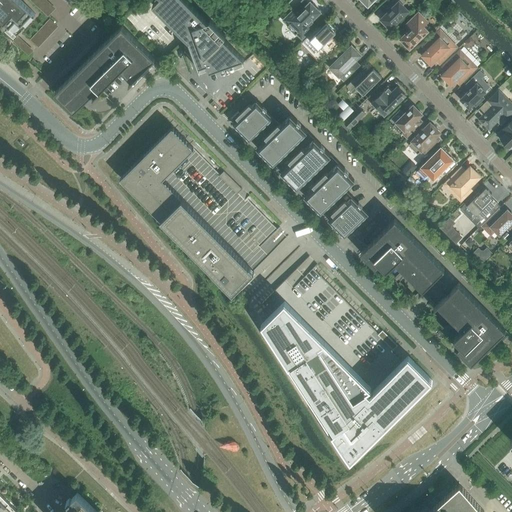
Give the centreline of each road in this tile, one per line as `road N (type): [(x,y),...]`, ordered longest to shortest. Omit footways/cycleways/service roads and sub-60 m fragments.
road 1 (tertiary): [(77,145),(97,143),(156,86),(170,87),(484,403)]
road 2 (secondary): [(296,511),(226,385),(188,335),(130,272),(0,184)]
road 3 (secondary): [(0,258),(131,438),(200,511)]
road 4 (unclassified): [(511,178),(336,0)]
road 5 (tertiary): [(484,403),(352,511)]
road 6 (tertiary): [(389,511),(496,416)]
